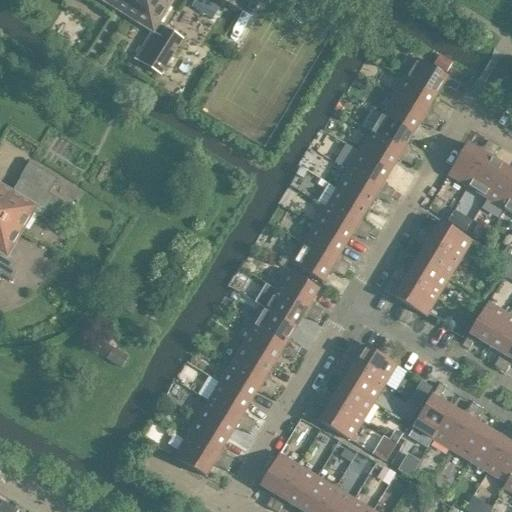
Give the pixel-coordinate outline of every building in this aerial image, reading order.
[(159,23),(173,0),(103,0),(161,36),(143,64),(161,75),(183,38),(166,27),(166,28),(159,23)] [(208,0),(195,0),(192,6),(205,14),(213,2),(208,0)] [(440,54),(434,64),(447,72),(453,62),(440,54)] [(444,84),(456,91),(460,85),(417,58),(405,78),(436,97),(444,84)] [(440,117),(428,109),(436,97),(405,78),(394,96),(437,122),(440,117)] [(422,121),(434,128),(437,122),(394,96),(383,115),(414,134),(422,121)] [(418,154),(406,146),(414,134),(383,115),(371,133),(415,159),(418,154)] [(399,158),(411,165),(415,159),(371,133),(360,152),(391,171),(399,158)] [(489,140),(481,152),(468,144),(449,175),(468,186),(494,143),(489,140)] [(493,159),(500,147),(494,143),(468,186),(487,198),(505,166),(493,159)] [(395,191),(383,184),(391,171),(360,152),(353,147),(342,166),(349,170),(392,196),(395,191)] [(48,210),(49,209),(49,208),(55,207),(55,208),(56,207),(56,206),(60,202),(61,200),(62,201),(62,200),(50,192),(59,178),(30,161),(21,176),(25,179),(21,185),(16,194),(0,184),(0,217),(22,230),(36,208),(41,210),(41,211),(42,211),(42,210),(48,209),(48,210)] [(511,170),(505,166),(487,198),(505,209),(511,197),(511,170)] [(377,195),(389,202),(392,196),(349,170),(338,188),(369,207),(377,195)] [(373,228),(361,221),(369,207),(338,188),(330,184),(319,202),(327,207),(370,233),(373,228)] [(354,232),(366,239),(370,233),(327,207),(315,225),(347,244),(354,232)] [(455,209),(448,221),(457,225),(463,214),(455,209)] [(0,274),(1,273),(14,281),(14,280),(13,279),(14,277),(16,272),(17,272),(17,271),(16,270),(15,265),(16,265),(15,263),(15,264),(13,258),(14,258),(13,256),(12,257),(8,253),(22,230),(0,217),(0,274)] [(480,220),(472,233),(484,240),(492,227),(480,220)] [(441,222),(433,236),(421,228),(417,234),(460,260),(472,241),(441,222)] [(351,265),(339,258),(347,244),(315,225),(304,244),(347,271),(351,265)] [(414,240),(426,247),(418,260),(449,279),(460,260),(417,234),(414,240)] [(292,264),(323,283),(332,269),(344,276),(347,271),(304,244),(292,264)] [(511,246),(509,245),(503,254),(511,259),(511,246)] [(410,273),(398,265),(395,271),(438,297),(449,279),(418,260),(410,273)] [(323,311),(311,303),(319,289),(288,270),(276,290),(320,316),(323,311)] [(403,284),(395,297),(426,316),(438,297),(395,271),(391,277),(403,284)] [(304,314),(316,322),(320,316),(276,290),(265,308),(297,327),(304,314)] [(129,300),(124,308),(133,313),(137,306),(129,300)] [(462,346),(469,350),(476,338),(489,345),(508,314),(489,302),(462,346)] [(301,347),(289,340),(297,327),(265,308),(254,327),(297,353),(301,347)] [(502,353),(495,365),(500,369),(511,349),(511,316),(508,314),(489,345),(502,353)] [(282,351),(294,359),(297,353),(254,327),(243,345),(274,364),(282,351)] [(278,385),(266,378),(274,364),(243,345),(231,364),(275,391),(278,385)] [(107,357),(122,367),(129,355),(114,346),(107,357)] [(366,346),(358,360),(345,353),(342,358),(385,384),(397,365),(366,346)] [(506,372),(511,361),(511,349),(500,369),(506,372)] [(338,364),(351,371),(343,384),(374,403),(385,384),(342,358),(338,364)] [(259,389),(271,396),(275,391),(231,364),(220,383),(251,402),(259,389)] [(422,380),(411,399),(421,405),(433,387),(422,380)] [(256,422),(244,415),(251,402),(220,383),(209,401),(252,428),(256,422)] [(439,399),(446,387),(440,383),(413,427),(433,439),(452,407),(439,399)] [(335,397),(323,389),(319,395),(363,421),(374,403),(343,384),(335,397)] [(316,401),(328,408),(320,422),(351,440),(363,421),(319,395),(316,401)] [(237,426),(249,433),(252,428),(209,401),(198,420),(229,439),(237,426)] [(472,403),(464,415),(452,407),(433,439),(451,450),(477,406),(472,403)] [(476,422),(483,410),(477,406),(451,450),(470,461),(489,430),(476,422)] [(301,418),(295,427),(301,431),(307,429),(311,424),(301,418)] [(233,459),(221,451),(229,439),(198,420),(186,438),(230,465),(233,459)] [(511,427),(509,425),(501,437),(489,430),(470,461),(488,472),(511,432),(511,427)] [(313,427),(307,437),(314,441),(320,431),(313,427)] [(396,429),(390,439),(397,443),(403,433),(396,429)] [(511,432),(488,472),(506,483),(507,483),(511,475),(511,432)] [(373,454),(385,461),(395,444),(383,437),(373,454)] [(175,457),(206,476),(214,463),(227,470),(230,465),(186,438),(175,457)] [(345,447),(340,456),(351,463),(356,454),(345,447)] [(408,453),(398,469),(411,477),(421,461),(408,453)] [(274,494),(272,497),(267,506),(273,509),(299,466),(280,454),(261,485),(274,494)] [(277,511),(278,511),(286,500),(298,508),(317,477),(299,466),(273,509),(277,511)] [(384,466),(377,477),(389,484),(396,473),(384,466)] [(304,511),(321,511),(336,488),(317,477),(298,508),(304,511)] [(346,511),(354,499),(336,488),(321,511),(346,511)] [(489,511),(491,508),(473,497),(466,509),(471,511),(489,511)] [(371,511),(373,511),(354,499),(346,511),(371,511)] [(0,511),(7,511),(11,508),(0,501),(0,511)]
